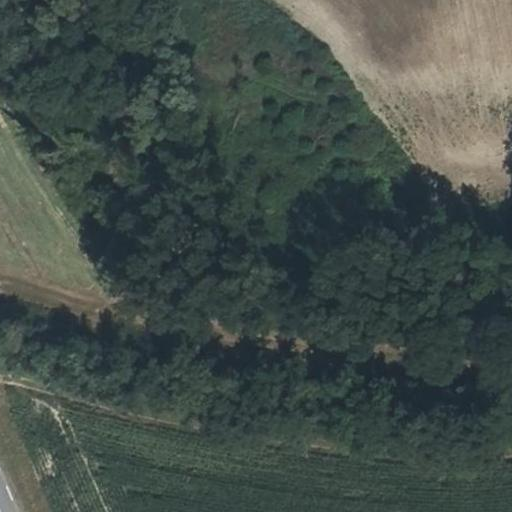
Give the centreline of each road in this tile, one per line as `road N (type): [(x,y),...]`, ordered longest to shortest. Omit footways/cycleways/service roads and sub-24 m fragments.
road 1 (track): [(511,375),(198,336),(39,306),(0,287)]
road 2 (track): [(511,449),(471,453),(333,440),(0,380)]
